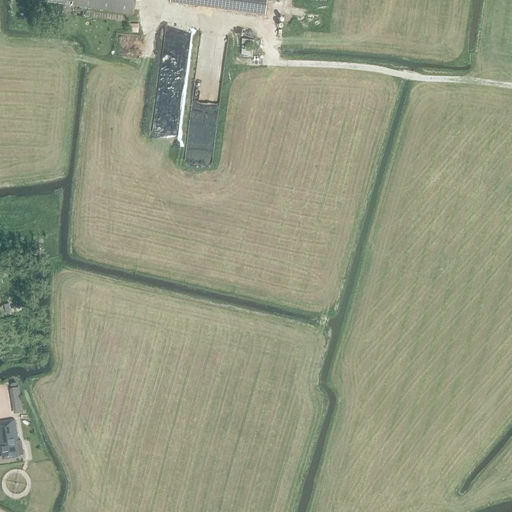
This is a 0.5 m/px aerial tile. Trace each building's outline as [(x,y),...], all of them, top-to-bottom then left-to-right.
[(132,15),(133,0),(38,0),(39,2),(64,5),(65,2),(71,3),(71,6),(132,15)] [(264,16),(265,0),(168,0),(169,3),(264,16)] [(137,24),(128,24),(128,32),(137,33),(137,24)] [(241,39),(240,55),(253,56),(254,40),(241,39)] [(207,89),(207,95),(219,95),(219,74),(197,73),(197,89),(207,89)] [(11,387),(12,413),(21,413),(20,387),(11,387)] [(21,449),(20,442),(18,443),(18,442),(17,442),(14,421),(0,422),(0,447),(1,447),(2,459),(15,457),(21,456),(20,450),(21,449)]
